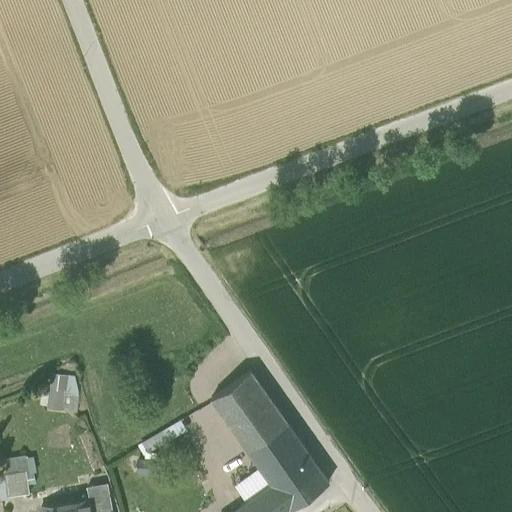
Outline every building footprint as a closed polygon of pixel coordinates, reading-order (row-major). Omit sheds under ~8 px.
[(248,448),(287,421),(251,369),(211,397),(248,448)] [(50,372),(49,387),(64,389),(64,392),(80,394),(76,374),(50,372)] [(63,409),(64,392),(64,389),(49,387),(47,407),(63,409)] [(80,394),(64,392),(63,409),(78,411),(80,394)] [(181,419),(138,444),(144,454),(187,429),(181,419)] [(287,421),(248,448),(260,466),(272,483),(290,508),(329,480),(287,421)] [(27,469),(27,473),(30,473),(27,455),(7,457),(4,472),(27,469)] [(154,457),(137,457),(138,473),(155,473),(154,457)] [(235,484),(247,500),(272,483),(260,466),(235,484)] [(27,469),(4,472),(5,480),(7,495),(30,493),(27,473),(27,469)] [(88,486),(90,498),(92,511),(112,511),(113,511),(108,482),(88,486)] [(230,511),(284,511),(290,508),(272,483),(247,500),(230,511)] [(42,506),(43,511),(92,511),(90,498),(42,506)]
